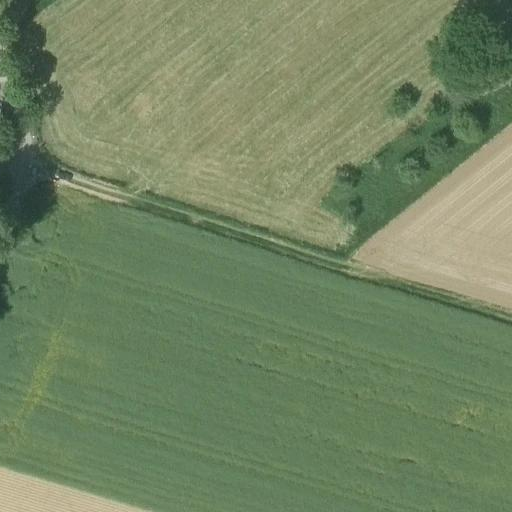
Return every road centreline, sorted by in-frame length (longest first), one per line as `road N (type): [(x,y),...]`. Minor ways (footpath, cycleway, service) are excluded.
road 1 (track): [(511,324),(27,172)]
road 2 (track): [(0,43),(27,172),(0,250)]
